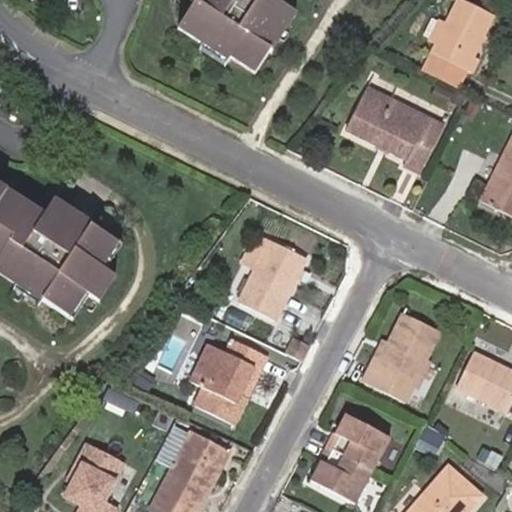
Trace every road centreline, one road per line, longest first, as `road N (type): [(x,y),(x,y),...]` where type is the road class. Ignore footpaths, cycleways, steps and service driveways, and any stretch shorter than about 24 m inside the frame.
road 1 (residential): [(394,235),(64,72),(0,19)]
road 2 (residential): [(244,511),(394,235)]
road 3 (residential): [(511,290),(394,235)]
